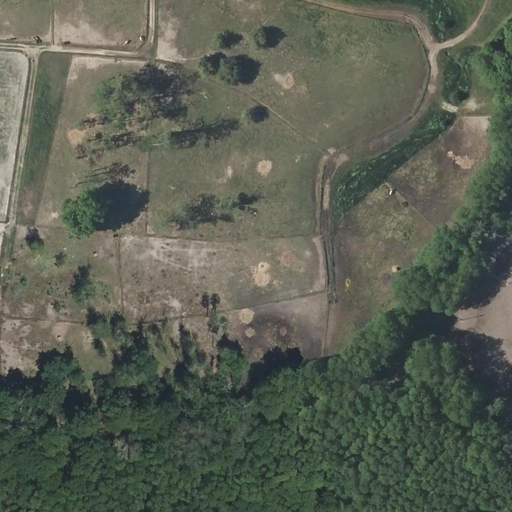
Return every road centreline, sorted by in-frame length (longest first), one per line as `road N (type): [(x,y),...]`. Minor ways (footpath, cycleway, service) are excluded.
road 1 (track): [(33,48),(142,50),(150,44),(152,0)]
road 2 (track): [(309,0),(404,16),(429,44)]
